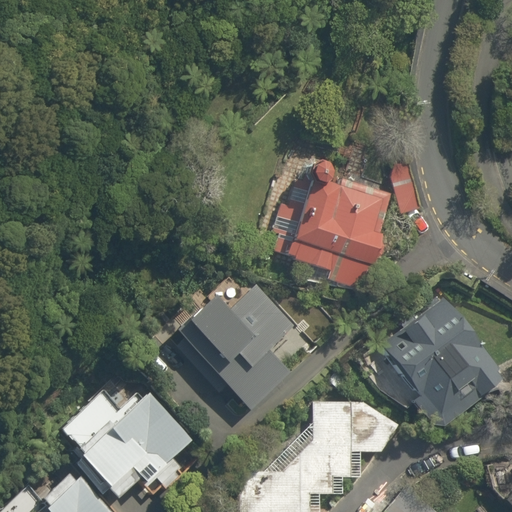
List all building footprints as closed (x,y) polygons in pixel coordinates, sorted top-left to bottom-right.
[(360,298),(364,282),(378,231),(418,207),(398,174),(367,192),(287,171),(265,255),(316,269),(311,285),(360,298)] [(265,355),(288,332),(241,285),(212,313),(193,294),(164,323),(178,336),(169,345),(236,413),(279,370),(265,355)] [(401,346),(374,365),(420,432),(496,381),(440,299),(391,332),(401,346)] [(122,480),(128,484),(142,499),(186,460),(173,445),(112,375),(38,440),(95,504),(122,480)] [(301,425),(253,466),(221,464),(219,511),(305,511),(307,495),(326,496),(326,484),(344,485),(346,454),(377,456),(380,394),(303,390),(301,425)] [(92,511),(43,456),(0,493),(0,511),(92,511)] [(511,511),(511,467),(481,492),(496,511),(511,511)] [(366,511),(416,511),(393,487),(366,511)]
